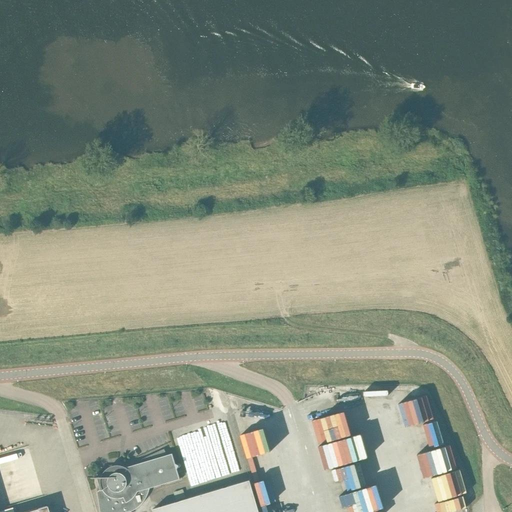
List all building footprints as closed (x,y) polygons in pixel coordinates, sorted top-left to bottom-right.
[(373,399),(373,409),(399,409),(399,396),(412,395),(412,389),(358,390),(358,399),(373,399)] [(418,421),(435,418),(431,395),(414,398),(418,421)] [(321,418),(326,441),(360,433),(355,410),(321,418)] [(0,430),(14,433),(16,418),(0,415),(0,430)] [(282,443),(275,420),(246,428),(252,451),(282,443)] [(317,448),(324,472),(367,460),(361,436),(317,448)] [(180,478),(172,454),(127,467),(122,466),(120,465),(118,465),(116,465),(113,466),(108,468),(106,470),(104,472),(103,474),(97,477),(101,490),(99,491),(97,492),(100,511),(131,511),(135,509),(140,506),(142,503),(145,500),(147,496),(148,493),(150,488),(180,478)] [(259,511),(250,480),(153,509),(154,511),(259,511)] [(440,496),(443,511),(447,511),(470,507),(466,490),(460,492),(440,496)]
